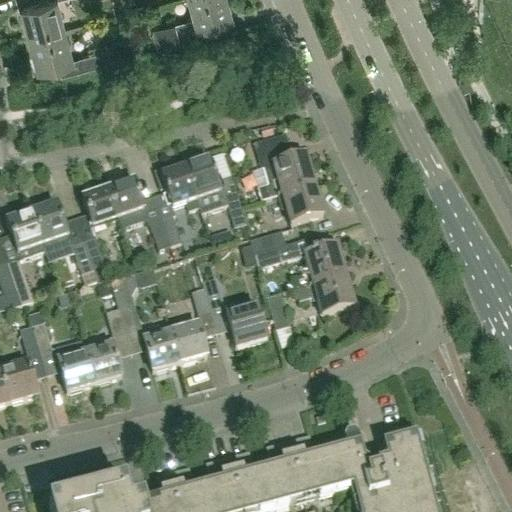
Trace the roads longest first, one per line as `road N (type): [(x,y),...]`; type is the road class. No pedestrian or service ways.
road 1 (residential): [(0,471),(358,375),(423,334),(423,309),(286,0)]
road 2 (secondary): [(348,0),(511,328)]
road 3 (secondary): [(511,218),(400,0)]
road 4 (residential): [(0,171),(235,130)]
